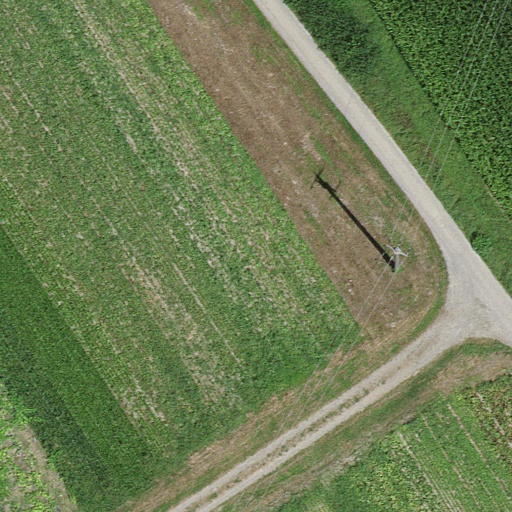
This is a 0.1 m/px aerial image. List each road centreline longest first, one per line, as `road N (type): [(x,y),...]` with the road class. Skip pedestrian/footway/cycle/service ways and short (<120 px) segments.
road 1 (track): [(511,327),(258,0)]
road 2 (track): [(488,297),(154,511)]
